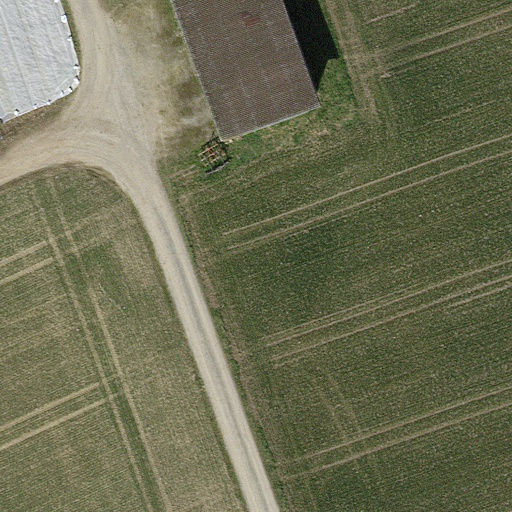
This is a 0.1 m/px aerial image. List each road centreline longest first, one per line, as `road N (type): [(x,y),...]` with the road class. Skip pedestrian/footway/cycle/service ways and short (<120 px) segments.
road 1 (track): [(81,0),(265,511)]
road 2 (track): [(125,119),(0,177)]
